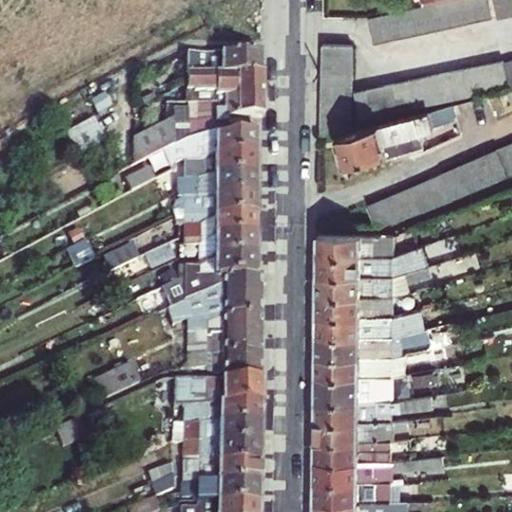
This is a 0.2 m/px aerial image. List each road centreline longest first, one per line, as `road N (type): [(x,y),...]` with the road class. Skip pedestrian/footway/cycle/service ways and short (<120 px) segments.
road 1 (secondary): [(287,511),(290,0)]
road 2 (unknown): [(291,186),(353,194),(511,123)]
